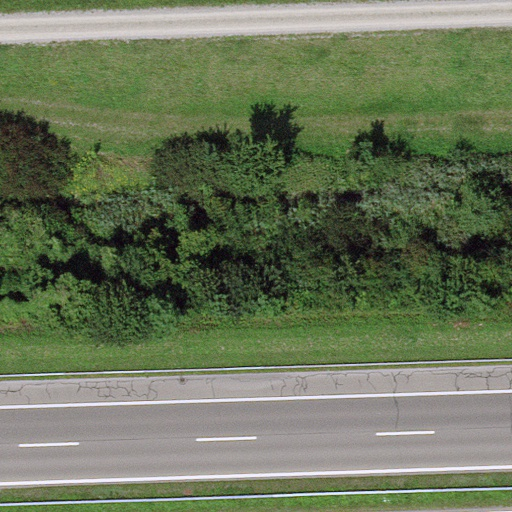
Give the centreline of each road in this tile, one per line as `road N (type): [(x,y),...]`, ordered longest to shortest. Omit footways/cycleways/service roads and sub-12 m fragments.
road 1 (track): [(0,31),(511,10)]
road 2 (motorway): [(511,430),(0,447)]
